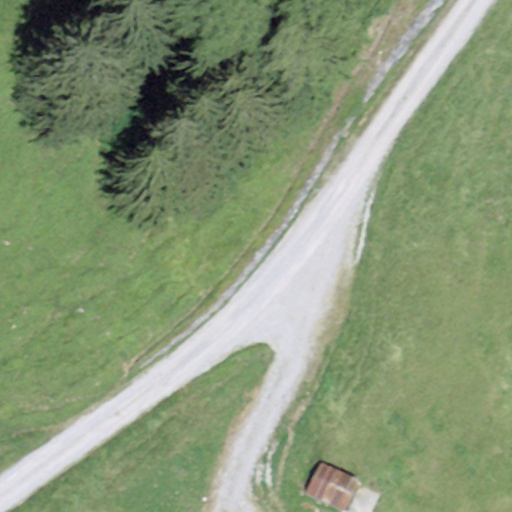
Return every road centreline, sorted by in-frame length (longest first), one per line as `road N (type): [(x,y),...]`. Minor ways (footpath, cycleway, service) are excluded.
road 1 (track): [(489,0),(297,273),(0,504)]
road 2 (track): [(297,273),(315,344),(234,511)]
